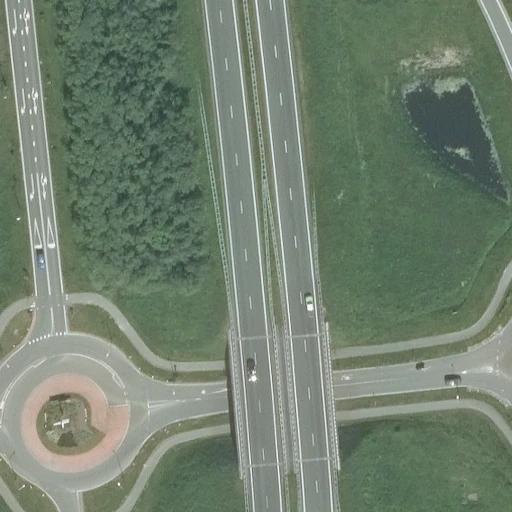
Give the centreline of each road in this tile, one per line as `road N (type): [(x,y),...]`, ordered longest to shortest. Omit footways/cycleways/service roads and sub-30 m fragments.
road 1 (trunk): [(217,0),(266,511)]
road 2 (trunk): [(317,511),(269,0)]
road 3 (trunk): [(17,0),(55,346)]
road 4 (tertiary): [(184,401),(505,369)]
